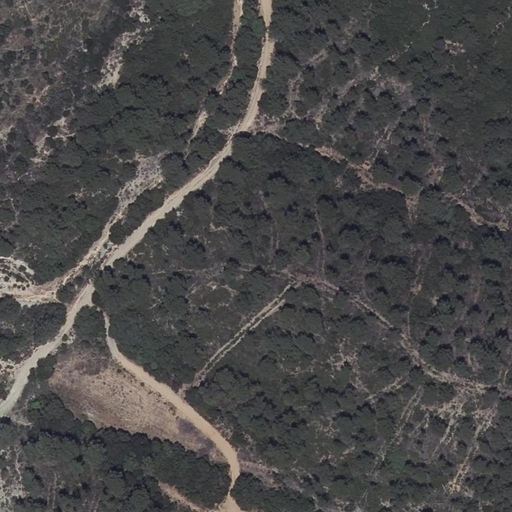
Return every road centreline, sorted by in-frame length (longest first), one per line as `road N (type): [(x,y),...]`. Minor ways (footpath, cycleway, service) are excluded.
road 1 (track): [(0,292),(65,283),(131,192),(189,148),(230,59),(237,0)]
road 2 (track): [(75,296),(245,123),(263,77),(267,0)]
road 3 (track): [(25,292),(75,296),(103,316),(125,362),(230,449),(241,511)]
